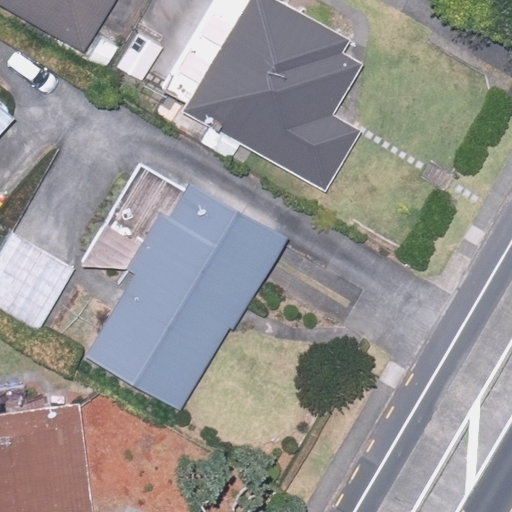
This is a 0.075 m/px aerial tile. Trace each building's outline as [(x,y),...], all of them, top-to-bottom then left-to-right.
[(0,0),(0,26),(70,66),(107,0),(0,0)] [(334,45),(246,0),(219,0),(158,116),(309,197),(344,132),(321,120),(349,67),(328,57),(334,45)] [(271,245),(168,183),(68,350),(162,406),(208,329),(218,335),(271,245)] [(0,314),(28,329),(58,271),(0,241),(0,314)] [(0,511),(97,511),(85,415),(25,418),(23,386),(0,385),(0,511)]
